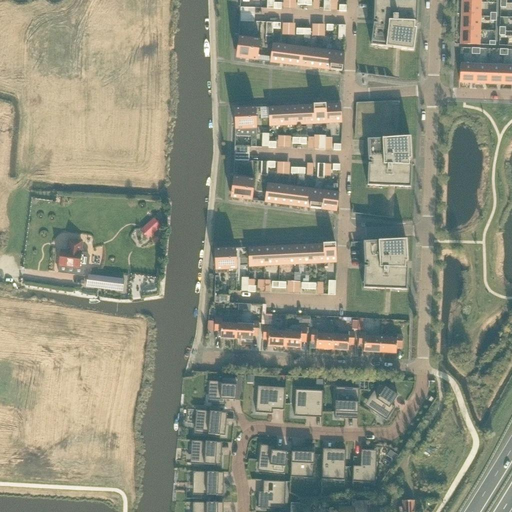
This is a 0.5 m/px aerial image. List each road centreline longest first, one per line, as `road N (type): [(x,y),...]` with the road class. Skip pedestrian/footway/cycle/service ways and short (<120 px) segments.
road 1 (residential): [(422,370),(423,391),(390,435),(246,435),(239,466),(245,511)]
road 2 (residential): [(348,94),(343,233),(427,230)]
road 3 (residential): [(422,370),(204,357)]
road 4 (residential): [(427,230),(433,92)]
road 5 (unclassified): [(422,370),(427,241)]
